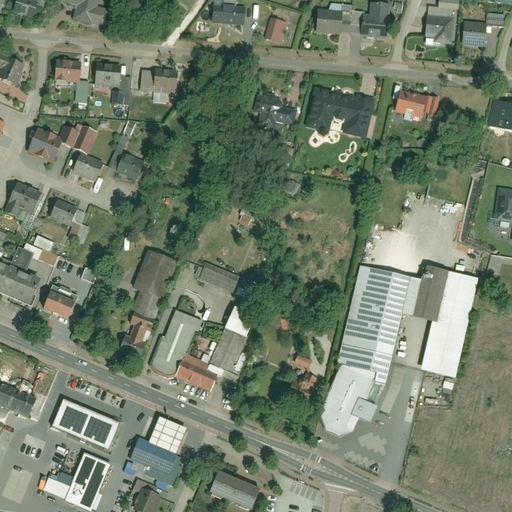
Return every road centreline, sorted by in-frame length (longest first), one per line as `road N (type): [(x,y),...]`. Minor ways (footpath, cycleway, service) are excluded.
road 1 (residential): [(44,39),(393,74)]
road 2 (secondary): [(218,424),(0,331)]
road 3 (secondary): [(343,477),(218,424)]
road 4 (residential): [(9,163),(33,108),(44,39)]
